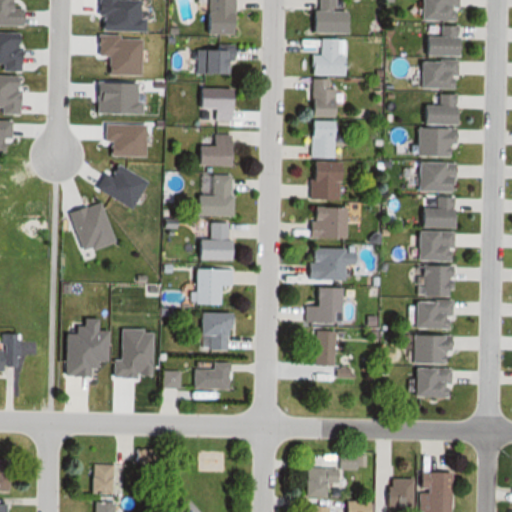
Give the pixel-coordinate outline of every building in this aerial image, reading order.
[(198,0),(199,32),(224,32),(223,0),(198,0)] [(325,0),(305,0),(305,30),(335,31),(335,10),(325,10),(325,0)] [(447,0),(414,0),(414,18),(447,18),(447,0)] [(447,25),(432,25),(432,35),(418,35),(418,54),(447,54),(447,25)] [(310,38),(310,54),(302,54),(301,74),(329,75),(330,39),(310,38)] [(192,71),(219,71),(219,47),(192,47),(192,71)] [(444,86),(444,61),(411,61),(411,86),(444,86)] [(301,77),(301,116),(321,116),(321,77),(301,77)] [(220,119),(220,87),(191,87),(191,106),(205,106),(205,119),(220,119)] [(428,104),(415,104),(415,121),(445,121),(445,93),(428,93),(428,104)] [(323,119),(300,119),(300,156),(323,156),(323,119)] [(445,126),(408,126),(408,154),(437,154),(437,142),(445,142),(445,126)] [(219,163),(220,134),(203,133),(203,144),(190,144),(189,163),(219,163)] [(301,197),(328,197),(328,161),(301,161),(301,197)] [(409,161),(409,189),(443,189),(443,161),(409,161)] [(221,175),(192,173),(190,212),(218,214),(221,175)] [(413,225),(443,225),(443,196),(425,196),(425,206),(413,206),(413,225)] [(334,236),(334,205),(301,205),(301,236),(334,236)] [(73,242),(100,244),(102,210),(75,209),(73,242)] [(199,237),(189,237),(189,258),(218,257),(217,221),(199,222),(199,237)] [(408,231),(408,258),(441,258),(441,231),(408,231)] [(301,246),(299,277),(333,279),(336,248),(301,246)] [(412,265),(413,295),(440,294),(440,265),(412,265)] [(208,302),(208,284),(219,284),(219,267),(185,267),(185,302),(208,302)] [(330,286),(306,286),(305,305),(295,305),(295,319),(329,320),(330,286)] [(405,327),(438,327),(438,300),(405,300),(405,327)] [(194,349),(218,348),(216,311),(193,312),(194,349)] [(305,330),(305,363),(323,363),(323,330),(305,330)] [(432,361),(432,350),(439,350),(439,334),(403,334),(403,361),(432,361)] [(218,365),(186,365),(186,389),(218,389),(218,365)] [(405,396),(436,396),(436,368),(405,368),(405,396)] [(350,453),(329,453),(330,465),(351,465),(350,453)] [(81,463),(81,491),(101,491),(101,463),(81,463)] [(325,480),(326,467),(296,466),(296,493),(315,494),(315,479),(325,480)] [(443,511),(442,471),(412,472),(413,511),(443,511)] [(402,504),(402,478),(378,478),(378,504),(402,504)] [(335,502),(336,511),(358,511),(357,498),(335,502)] [(84,500),(83,511),(102,511),(103,500),(84,500)]
